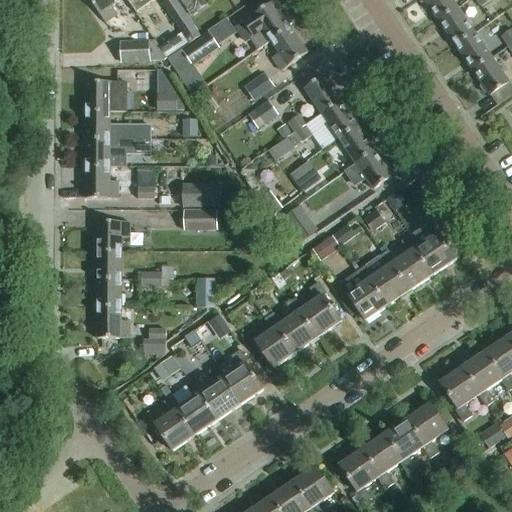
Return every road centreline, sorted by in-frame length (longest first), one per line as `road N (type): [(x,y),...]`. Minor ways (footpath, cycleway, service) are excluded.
road 1 (residential): [(155,511),(39,350),(35,44),(44,0)]
road 2 (residential): [(161,511),(511,270)]
road 3 (residential): [(511,210),(369,0)]
